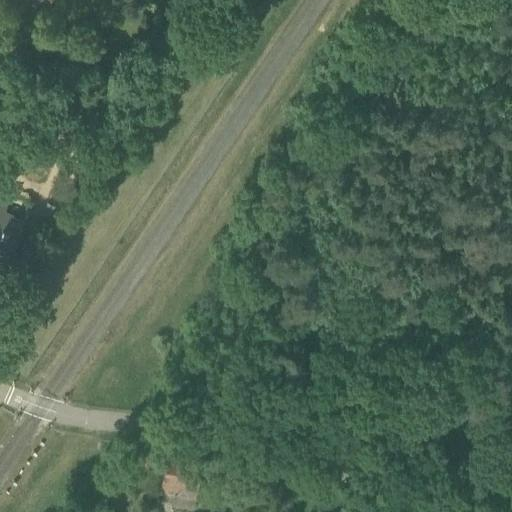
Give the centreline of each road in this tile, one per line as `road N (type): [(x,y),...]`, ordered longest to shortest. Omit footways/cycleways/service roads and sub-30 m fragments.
road 1 (unclassified): [(392,511),(311,461),(243,435),(95,422),(0,391)]
road 2 (track): [(377,499),(406,467),(511,403)]
